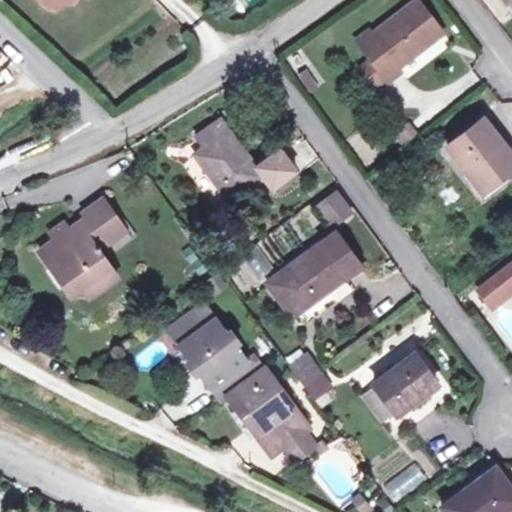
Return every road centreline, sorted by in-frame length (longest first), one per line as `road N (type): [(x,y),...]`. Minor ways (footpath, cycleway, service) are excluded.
road 1 (residential): [(0,181),(145,119),(341,0)]
road 2 (track): [(0,349),(316,511)]
road 3 (residential): [(0,456),(114,511)]
